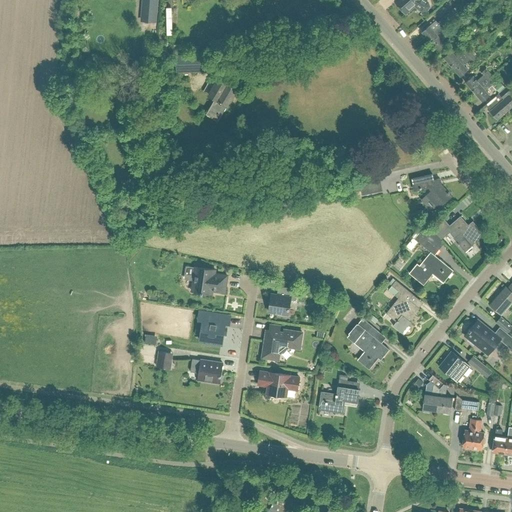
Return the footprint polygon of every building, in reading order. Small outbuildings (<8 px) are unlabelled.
[(156,22),(158,0),(142,0),(140,21),(156,22)] [(397,0),(395,2),(406,13),(414,6),(422,11),(427,11),(429,6),(428,2),(424,0),(423,0),(397,0)] [(439,25),(433,30),(429,26),(422,33),(430,42),(448,25),(449,26),(459,15),(454,8),(442,18),(437,23),(439,25)] [(455,33),(449,26),(448,25),(430,42),(438,51),(445,44),(442,41),(448,35),(450,37),(455,33)] [(461,50),(455,55),(451,51),(444,58),(452,67),(470,51),(470,50),(464,43),(459,48),(461,50)] [(467,69),(464,65),(470,60),(473,62),(477,58),(470,51),(452,67),(460,76),(467,69)] [(202,56),(176,57),(176,71),(202,70),(202,56)] [(482,75),(477,80),(473,76),(466,83),(474,92),(492,75),(486,68),(480,73),(482,75)] [(489,95),(486,90),(497,80),(492,75),(474,92),(482,101),(489,95)] [(219,121),(231,99),(235,102),(240,93),(236,91),(236,89),(218,79),(210,95),(215,98),(206,114),(219,121)] [(497,119),(511,105),(511,87),(509,84),(505,87),(497,94),(488,102),(492,108),(489,111),(490,111),(497,119)] [(432,174),(411,178),(414,190),(430,187),(431,189),(425,194),(437,208),(443,203),(451,196),(440,184),(439,179),(433,180),(432,174)] [(379,176),(359,181),(361,192),(368,190),(368,193),(382,190),(379,176)] [(442,217),(430,227),(437,235),(441,240),(452,230),(456,235),(453,238),(464,251),(472,245),(471,244),(475,240),(476,241),(484,234),(477,227),(476,227),(471,222),(468,225),(460,216),(447,227),(444,224),(446,222),(442,217)] [(427,223),(414,238),(418,241),(430,252),(419,265),(417,264),(409,273),(423,285),(432,274),(443,283),(453,271),(434,255),(439,249),(431,243),(437,235),(430,227),(427,223)] [(411,250),(418,241),(414,238),(414,239),(407,247),(411,250)] [(192,291),(208,294),(208,290),(225,292),(227,275),(215,274),(215,270),(195,267),(192,291)] [(412,294),(395,281),(395,280),(393,278),(389,283),(391,285),(399,291),(395,295),(398,298),(386,313),(396,321),(393,326),(402,333),(411,322),(409,321),(419,308),(408,299),(412,294)] [(511,284),(507,288),(505,286),(489,305),(501,315),(511,301),(511,284)] [(278,315),(287,316),(287,314),(289,315),(291,300),(296,301),(298,289),(278,286),(277,294),(271,294),(269,312),(278,313),(278,315)] [(203,320),(200,341),(221,344),(225,323),(219,322),(220,315),(200,312),(199,320),(203,320)] [(511,325),(501,316),(496,322),(508,332),(511,327),(511,325)] [(362,319),(347,337),(364,352),(357,360),(367,368),(377,357),(380,360),(389,349),(373,337),(378,331),(362,319)] [(478,319),(470,328),(468,330),(469,331),(465,336),(468,338),(467,340),(473,345),(474,343),(488,354),(501,338),(488,328),(487,329),(483,325),(484,324),(478,319)] [(283,332),(266,330),(262,357),(279,360),(280,353),(288,347),(288,343),(301,344),(302,332),(284,329),(283,332)] [(157,336),(146,334),(145,342),(156,344),(157,336)] [(503,342),(511,349),(511,336),(509,334),(503,342)] [(159,351),(156,366),(168,368),(170,353),(159,351)] [(439,367),(451,377),(457,382),(470,366),(464,361),(452,351),(439,367)] [(482,352),(477,359),(497,372),(501,366),(482,352)] [(485,365),(475,358),(472,355),(468,361),(480,371),(485,365)] [(199,373),(198,380),(220,383),(223,363),(201,360),(192,359),(190,372),(199,373)] [(260,371),(258,384),(268,385),(267,393),(286,396),(287,388),(297,390),(299,377),(289,376),(289,375),(270,372),(270,373),(260,371)] [(359,389),(348,388),(349,376),(339,374),(336,394),(321,392),(319,409),(342,412),(344,404),(356,406),(359,389)] [(431,381),(433,384),(432,395),(425,394),(423,408),(436,410),(440,389),(444,384),(435,376),(431,381)] [(447,385),(444,384),(440,389),(436,410),(451,412),(453,398),(445,397),(447,385)] [(493,416),(493,415),(496,398),(490,397),(488,403),(486,415),(493,416)] [(495,404),(493,415),(500,416),(502,405),(495,404)] [(465,448),(472,449),(476,419),(471,418),(469,430),(465,430),(464,435),(462,435),(462,440),(463,441),(462,446),(466,447),(465,448)] [(482,420),(476,419),(472,449),(478,450),(478,449),(482,449),(482,443),(484,444),(485,439),(483,438),(484,432),(480,432),(482,420)] [(495,436),(492,451),(497,452),(497,453),(505,454),(507,438),(501,437),(502,430),(496,429),(495,436)] [(288,488),(284,498),(302,506),(306,495),(288,488)]
